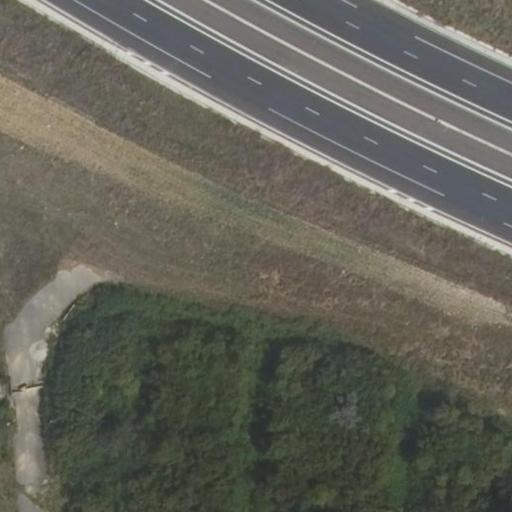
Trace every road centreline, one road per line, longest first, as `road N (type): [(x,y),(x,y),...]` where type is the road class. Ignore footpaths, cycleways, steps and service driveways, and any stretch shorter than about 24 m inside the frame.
road 1 (trunk): [(106,0),(296,103),(511,204)]
road 2 (trunk): [(511,99),(306,0)]
